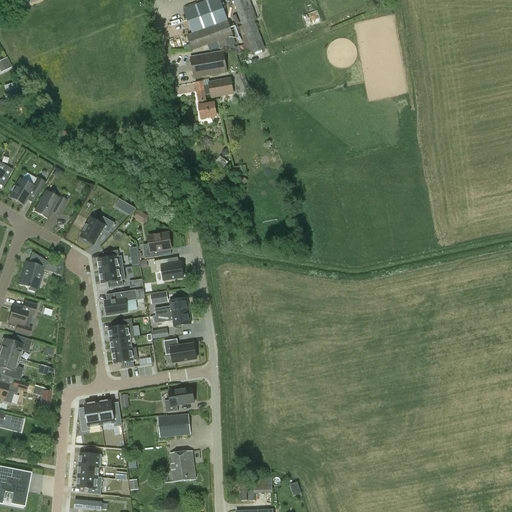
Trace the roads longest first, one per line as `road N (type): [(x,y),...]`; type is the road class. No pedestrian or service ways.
road 1 (residential): [(151,0),(214,372)]
road 2 (residential): [(104,389),(79,392),(67,403),(57,511)]
road 3 (residential): [(104,389),(83,258),(70,247)]
road 4 (residential): [(214,372),(219,511)]
